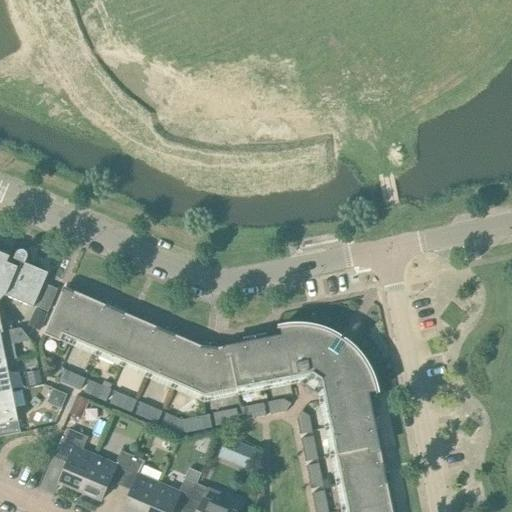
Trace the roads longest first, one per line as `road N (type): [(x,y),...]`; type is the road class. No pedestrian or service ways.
road 1 (residential): [(0,192),(226,283),(386,251)]
road 2 (residential): [(46,0),(74,69),(127,128),(218,155),(302,149),(368,133)]
road 3 (residential): [(439,511),(386,251)]
road 4 (residential): [(332,0),(368,133)]
road 5 (residential): [(386,251),(511,224)]
